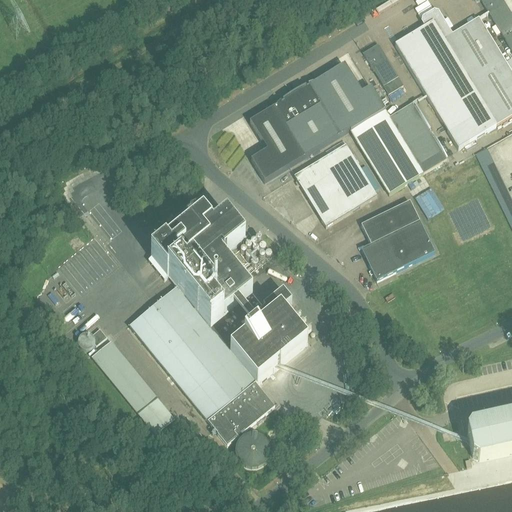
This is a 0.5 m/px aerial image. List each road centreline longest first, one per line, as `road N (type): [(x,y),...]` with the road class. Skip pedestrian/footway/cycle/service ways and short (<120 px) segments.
road 1 (unclassified): [(404,391),(359,308),(211,169),(205,153),(213,124),(413,0)]
road 2 (unclassified): [(248,511),(404,391)]
road 3 (unclassified): [(404,391),(511,327)]
